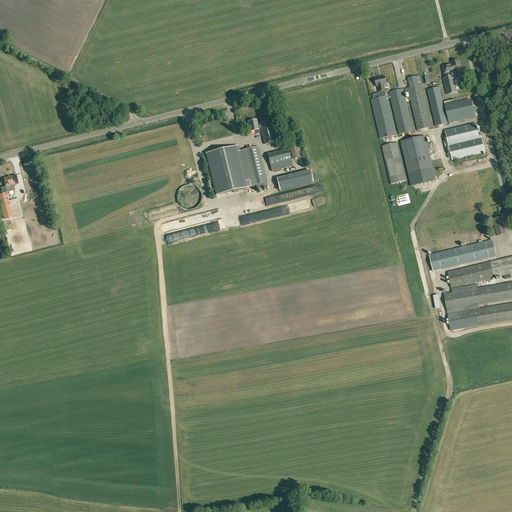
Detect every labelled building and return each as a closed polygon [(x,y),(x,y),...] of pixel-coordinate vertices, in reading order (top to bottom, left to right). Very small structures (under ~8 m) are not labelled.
[(454,72),(461,71),(459,60),(452,62),(452,64),(454,72)] [(452,64),(442,67),(444,74),(448,73),(449,77),(452,76),(451,72),(454,72),(452,64)] [(384,85),(387,84),(385,76),(375,79),(377,86),(378,86),(379,92),(385,91),(384,85)] [(420,76),(408,78),(409,87),(422,85),(420,76)] [(453,76),(452,76),(449,77),(443,78),(447,95),(457,92),(453,76)] [(422,85),(407,88),(404,89),(405,94),(408,93),(409,97),(406,97),(409,106),(411,105),(417,130),(432,127),(422,85)] [(440,87),(427,90),(435,126),(448,123),(440,87)] [(404,89),(389,92),(399,135),(413,131),(405,94),(404,89)] [(380,93),(373,95),(374,99),(387,96),(385,91),(379,92),(380,93)] [(444,102),(449,124),(479,117),(474,95),(444,102)] [(380,139),(397,135),(387,96),(374,99),(371,100),(380,139)] [(257,120),(248,122),(251,132),(254,131),(255,134),(259,133),(259,130),(259,128),(261,128),(260,126),(258,126),(257,120)] [(270,122),(260,124),(260,126),(261,128),(265,144),(275,142),(270,122)] [(445,130),(451,155),(452,160),(485,153),(481,133),(478,134),(476,123),(445,130)] [(426,136),(400,142),(411,187),(436,181),(426,136)] [(292,159),(302,156),(300,147),(299,141),(289,144),(292,159)] [(382,146),(391,185),(407,181),(398,143),(382,146)] [(237,152),(241,151),(239,146),(205,154),(215,195),(246,188),(237,152)] [(259,147),(241,151),(237,152),(246,188),(261,184),(262,188),(268,187),(267,183),(268,183),(259,147)] [(268,154),(270,166),(272,172),(293,167),(288,149),(281,151),(268,154)] [(16,175),(14,167),(3,169),(5,177),(16,175)] [(310,170),(276,179),(279,191),(314,183),(310,170)] [(16,175),(4,178),(6,187),(8,186),(9,192),(14,191),(15,191),(13,185),(18,183),(16,175)] [(0,194),(0,202),(4,219),(11,218),(4,193),(0,194)] [(300,208),(322,204),(321,199),(299,203),(300,208)] [(498,236),(506,234),(502,217),(494,219),(498,236)] [(501,249),(497,236),(491,237),(492,240),(429,255),(433,271),(497,256),(495,251),(501,249)] [(451,288),(494,278),(511,274),(511,256),(491,262),(447,272),(451,288)] [(452,292),(444,294),(447,314),(479,309),(479,305),(511,298),(511,282),(478,288),(452,292)] [(451,288),(452,292),(478,288),(477,284),(451,288)] [(511,320),(511,302),(479,309),(447,314),(450,331),(511,320)]
